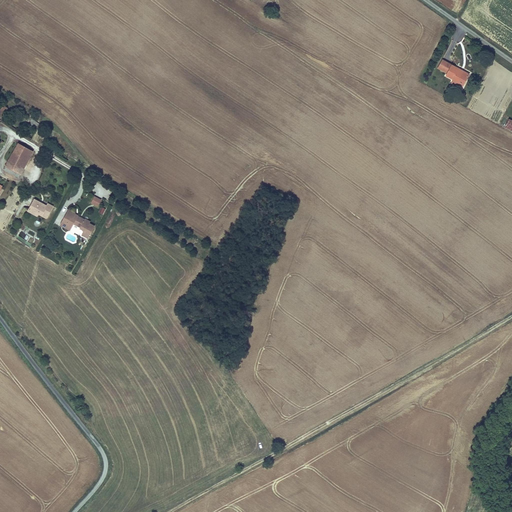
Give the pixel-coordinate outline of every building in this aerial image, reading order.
[(445,77),(452,81),(462,86),(468,75),(440,61),(436,68),(446,73),(445,77)] [(450,85),(460,90),(462,86),(452,81),(450,85)] [(31,155),(33,150),(18,142),(8,161),(15,165),(22,151),(31,155)] [(8,161),(5,166),(21,174),(31,155),(22,151),(15,165),(8,161)] [(21,174),(5,166),(3,170),(19,178),(21,174)] [(93,195),(90,203),(97,206),(101,199),(93,195)] [(47,205),(34,198),(28,209),(38,215),(47,219),(54,206),(48,203),(47,205)] [(75,216),(76,214),(75,213),(76,212),(68,209),(59,225),(66,229),(68,224),(72,226),(73,224),(80,228),(79,228),(84,231),(81,235),(88,239),(95,225),(90,223),(91,221),(85,218),(84,219),(78,216),(77,217),(75,216)] [(18,235),(15,239),(30,249),(33,245),(18,235)]
